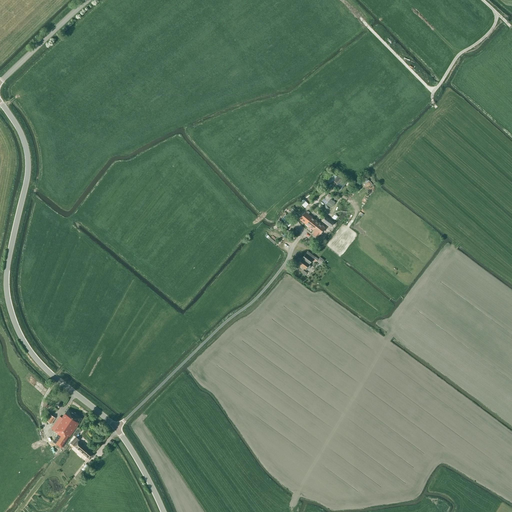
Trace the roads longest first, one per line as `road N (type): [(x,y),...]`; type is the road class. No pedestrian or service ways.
road 1 (tertiary): [(115,428),(41,365),(11,313),(6,272),(27,164),(22,137),(0,103)]
road 2 (unclassified): [(299,231),(288,262),(254,303),(115,428)]
road 3 (track): [(435,107),(432,93),(457,55),(495,23),(482,0)]
